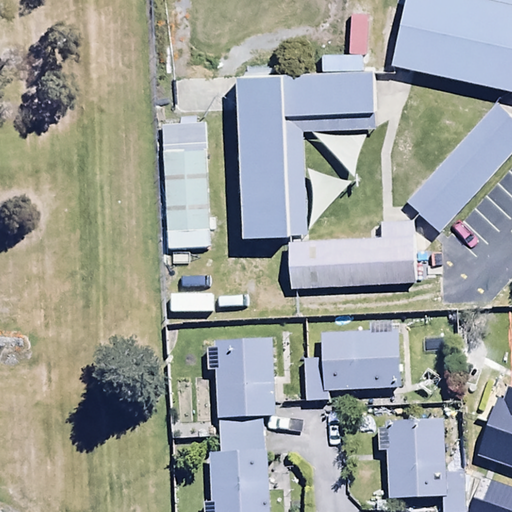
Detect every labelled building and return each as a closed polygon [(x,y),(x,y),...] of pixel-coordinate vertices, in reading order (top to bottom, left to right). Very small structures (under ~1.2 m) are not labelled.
[(511,0),(402,0),(389,75),(511,99),(511,0)] [(367,14),(351,13),(348,53),(365,54),(367,14)] [(375,80),(292,84),(294,139),(377,135),(375,80)] [(275,92),(227,94),(234,248),(282,246),(275,92)] [(511,158),(511,115),(498,103),(407,207),(442,238),(511,158)] [(203,125),(163,126),(163,148),(204,147),(203,125)] [(215,148),(168,150),(172,237),(218,235),(215,148)] [(420,237),(291,242),(294,294),(422,288),(420,237)] [(330,402),(329,393),(399,391),(397,337),(391,337),(390,325),(369,325),(369,335),(320,337),(321,361),(303,361),(305,403),(330,402)] [(207,373),(215,373),(216,420),(271,419),(270,343),(212,344),(213,355),(206,355),(207,373)] [(511,389),(508,389),(504,403),(493,400),(474,457),(511,468),(511,389)] [(377,456),(383,456),(387,502),(440,498),(441,511),(462,511),(460,474),(445,475),(441,421),(404,423),(402,407),(381,408),(382,430),(375,431),(377,456)] [(266,511),(262,421),(218,423),(220,456),(208,457),(211,505),(202,505),(202,511),(266,511)] [(511,511),(511,492),(481,482),(470,511),(511,511)]
